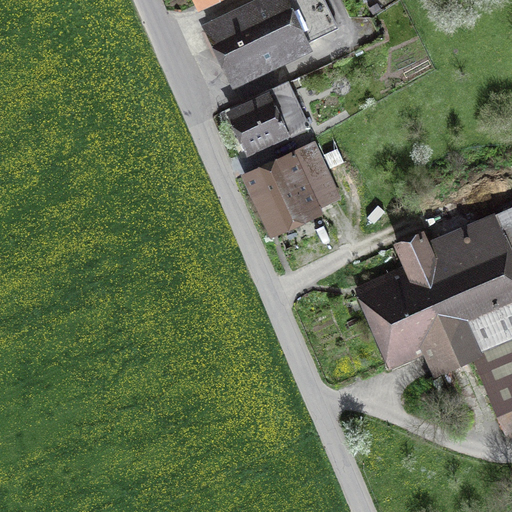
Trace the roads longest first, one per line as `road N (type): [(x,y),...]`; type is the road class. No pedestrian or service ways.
road 1 (unclassified): [(318,409),(145,0)]
road 2 (unclassified): [(318,409),(351,404),(464,445),(511,453)]
